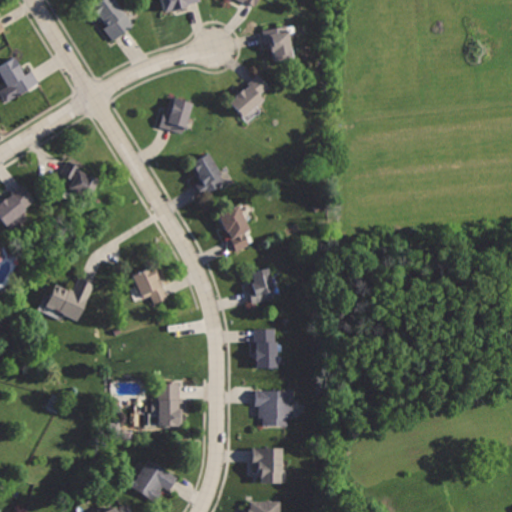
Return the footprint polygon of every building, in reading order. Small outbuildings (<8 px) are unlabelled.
[(97,0),(92,5),(107,21),(102,28),(114,42),(137,22),(117,0),(97,0)] [(161,0),(166,13),(202,2),(201,0),(161,0)] [(238,0),(253,8),(256,0),(238,0)] [(0,31),(9,26),(0,10),(0,31)] [(261,28),(264,48),(272,46),(274,62),(295,60),(290,24),(261,28)] [(15,54),(0,63),(0,72),(17,99),(42,83),(34,70),(27,74),(15,54)] [(257,73),(227,100),(243,118),(263,100),(259,96),(269,87),(257,73)] [(176,99),(173,111),(163,109),(158,127),(185,134),(193,103),(176,99)] [(191,162),(202,179),(195,181),(203,196),(228,181),(210,150),(191,162)] [(66,158),(57,174),(70,181),(66,190),(88,201),(100,175),(66,158)] [(0,201),(0,217),(6,225),(37,199),(23,182),(0,201)] [(217,212),(238,253),(252,245),(246,234),(250,231),(236,203),(217,212)] [(132,274),(142,297),(149,294),(154,305),(171,297),(156,263),(132,274)] [(250,270),(254,283),(247,285),(252,305),(277,299),(269,266),(250,270)] [(76,275),(69,290),(53,284),(44,304),(80,320),(96,284),(87,280),(76,275)] [(255,328),(256,369),(278,368),(278,327),(255,328)] [(158,381),(155,425),(182,427),(184,402),(178,402),(179,382),(158,381)] [(256,387),(256,406),(264,406),(264,424),(284,424),(284,416),(295,416),(295,386),(256,387)] [(251,446),(251,466),(258,466),(257,481),(281,482),(282,447),(251,446)] [(150,458),(133,487),(155,500),(162,488),(172,494),(182,477),(150,458)] [(250,498),(249,511),(282,511),(283,499),(250,498)] [(95,511),(120,511),(116,503),(95,511)]
